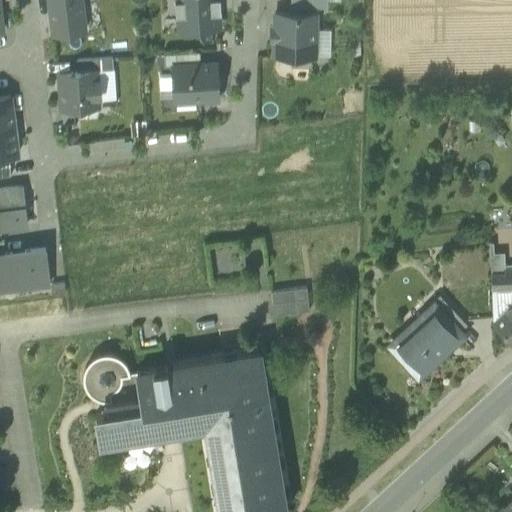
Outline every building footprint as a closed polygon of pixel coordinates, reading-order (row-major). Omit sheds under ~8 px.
[(49,0),(54,34),(85,31),(81,0),(49,0)] [(178,14),(179,29),(219,26),(218,12),(220,11),(219,0),(174,0),(175,14),(178,14)] [(275,12),(274,54),(314,55),(314,27),(315,13),(275,12)] [(314,27),(314,55),(330,55),(331,28),(314,27)] [(172,65),(200,63),(199,51),(164,53),(164,65),(172,65)] [(77,71),(95,70),(113,69),(112,57),(76,59),(77,71)] [(174,97),(174,101),(218,98),(216,62),(200,63),(172,65),(172,72),(174,97)] [(113,69),(95,70),(95,81),(98,81),(99,94),(96,94),(97,105),(115,104),(113,69)] [(60,72),(62,107),(97,105),(96,94),(99,94),(98,81),(95,81),(95,70),(77,71),(60,72)] [(174,97),(172,72),(157,73),(159,98),(174,97)] [(0,95),(0,125),(14,124),(10,94),(0,95)] [(146,119),(130,120),(130,136),(147,135),(146,119)] [(17,153),(14,124),(0,125),(0,155),(8,154),(17,153)] [(0,155),(0,163),(9,162),(8,154),(0,155)] [(0,175),(11,174),(9,162),(0,163),(0,175)] [(0,227),(26,225),(21,185),(0,187),(0,227)] [(0,251),(0,288),(49,282),(45,246),(5,251),(0,251)] [(503,268),(505,268),(504,252),(490,253),(490,273),(503,272),(503,268)] [(490,273),(492,322),(511,304),(511,267),(505,268),(503,268),(503,272),(490,273)] [(270,290),(273,314),(309,309),(306,286),(270,290)] [(434,308),(454,330),(459,325),(464,320),(439,293),(428,304),(433,309),(434,308)] [(433,309),(428,304),(385,343),(418,380),(467,334),(459,325),(454,330),(457,334),(419,369),(396,343),(433,309)] [(511,304),(492,322),(511,342),(511,304)] [(396,343),(419,369),(457,334),(454,330),(434,308),(433,309),(396,343)] [(137,370),(130,370),(124,359),(114,353),(101,352),(89,359),(83,372),(85,385),(94,395),(104,398),(104,401),(103,401),(104,404),(105,403),(106,410),(96,411),(100,441),(129,436),(129,439),(163,431),(163,430),(206,423),(219,507),(220,511),(278,511),(286,511),(261,363),(252,364),(250,352),(251,352),(251,350),(172,363),(173,368),(168,369),(167,364),(137,369),(137,370)] [(511,511),(511,498),(496,511),(511,511)]
